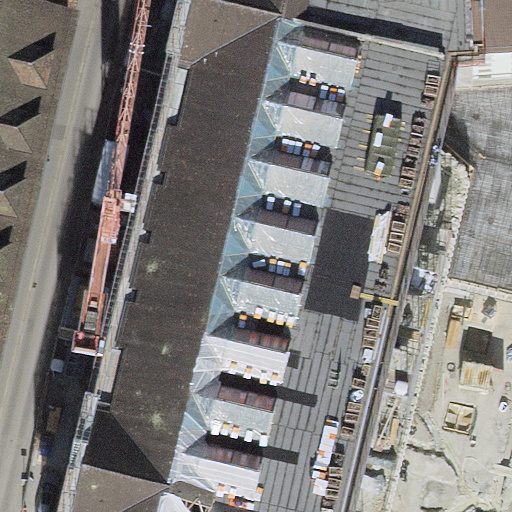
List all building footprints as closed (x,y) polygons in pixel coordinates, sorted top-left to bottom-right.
[(0,0),(0,20),(68,36),(78,0),(0,0)] [(211,0),(203,33),(313,59),(462,94),(486,92),(485,19),(485,0),(211,0)] [(511,0),(485,0),(485,19),(486,92),(511,89),(511,0)] [(0,348),(68,36),(0,20),(0,348)] [(363,511),(462,94),(313,59),(203,33),(89,511),(363,511)]
